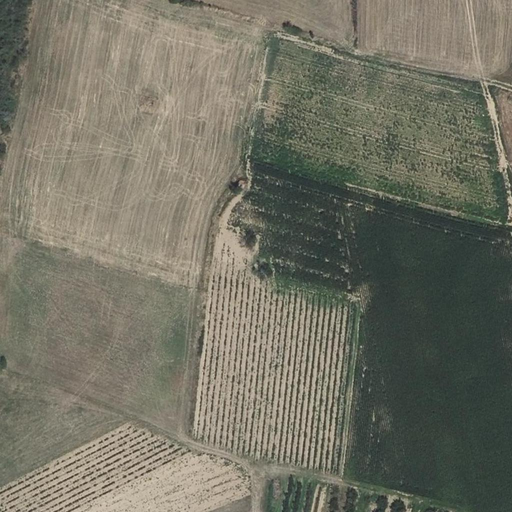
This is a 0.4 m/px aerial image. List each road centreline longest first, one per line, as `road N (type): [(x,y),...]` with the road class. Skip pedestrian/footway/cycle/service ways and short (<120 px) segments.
road 1 (track): [(258,468),(460,509)]
road 2 (track): [(256,511),(258,468),(179,433)]
